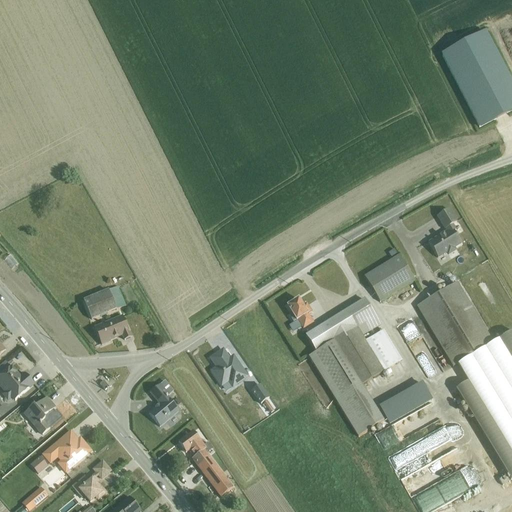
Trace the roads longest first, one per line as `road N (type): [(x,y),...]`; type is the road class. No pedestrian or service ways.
road 1 (unclassified): [(511,157),(360,230),(153,357)]
road 2 (unknown): [(333,247),(376,309),(398,312),(422,294),(425,279),(388,215)]
road 3 (unknown): [(407,306),(448,383),(399,407),(375,387)]
